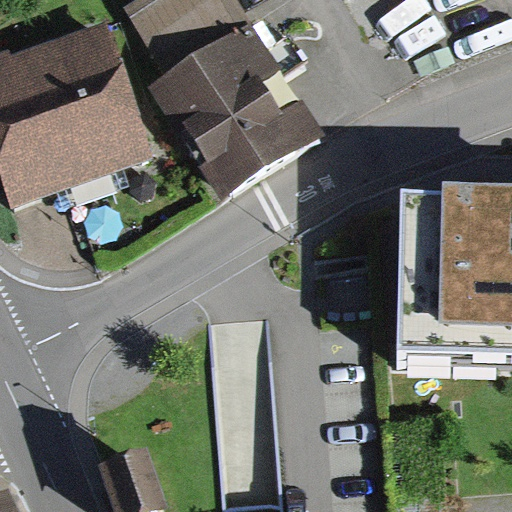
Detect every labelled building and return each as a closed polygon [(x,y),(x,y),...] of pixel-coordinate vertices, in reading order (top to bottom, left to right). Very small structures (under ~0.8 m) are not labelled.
[(168,98),(152,107),(214,212),(308,157),(214,0),(146,0),(151,7),(124,23),(168,98)] [(97,53),(0,82),(0,204),(3,216),(135,175),(97,53)] [(511,214),(406,210),(399,363),(511,367),(511,214)] [(229,511),(287,511),(285,448),(227,450),(229,511)] [(0,511),(21,511),(9,486),(0,490),(0,511)]
